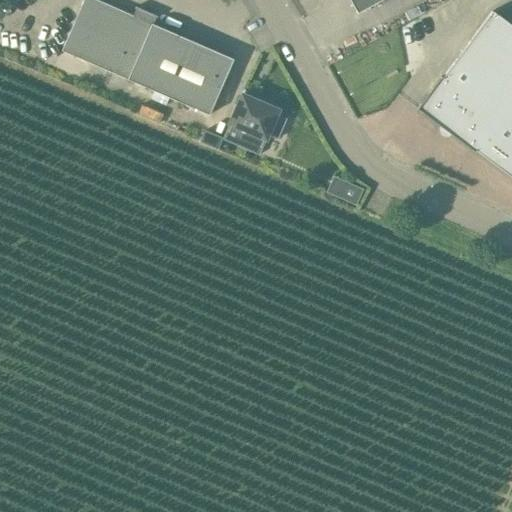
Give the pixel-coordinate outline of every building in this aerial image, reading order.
[(212,117),(236,61),(156,26),(159,20),(160,20),(161,19),(139,9),(138,11),(140,11),(137,18),(94,0),(88,0),(66,53),(212,117)] [(350,0),(360,16),(388,0),(350,0)] [(511,177),(511,26),(495,13),(445,79),(444,78),(419,110),(477,154),(478,152),(511,177)] [(233,126),(269,141),(272,135),(280,139),(290,117),(281,113),(282,112),(247,97),(248,94),(247,94),(233,126)] [(217,149),(222,138),(204,130),(199,141),(217,149)] [(354,204),(361,188),(343,180),(336,196),(354,204)]
